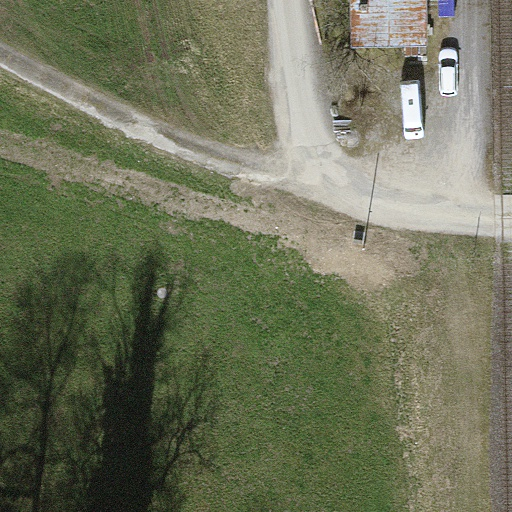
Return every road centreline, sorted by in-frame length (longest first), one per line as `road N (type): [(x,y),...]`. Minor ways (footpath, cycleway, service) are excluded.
road 1 (track): [(0,52),(203,152),(380,206),(511,220)]
road 2 (unclassified): [(287,0),(308,178)]
